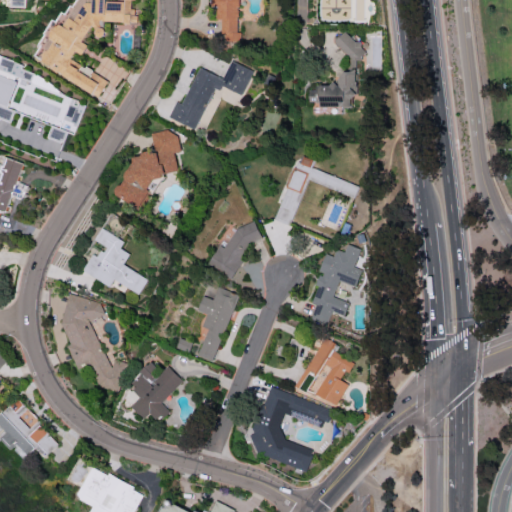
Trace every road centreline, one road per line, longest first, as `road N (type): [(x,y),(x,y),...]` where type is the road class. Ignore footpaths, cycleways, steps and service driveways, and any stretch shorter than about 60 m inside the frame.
road 1 (residential): [(307,511),(258,482),(85,423),(54,390),(32,343),(28,301),(39,257),(154,68),(168,0)]
road 2 (primary): [(464,364),(429,0)]
road 3 (residential): [(511,237),(480,163),(461,0)]
road 4 (primary): [(398,0),(426,219)]
road 5 (residential): [(207,465),(282,273)]
road 6 (tertiary): [(437,384),(382,428),(309,511)]
road 7 (primary): [(429,248),(437,384)]
road 8 (primary): [(437,384),(436,511)]
